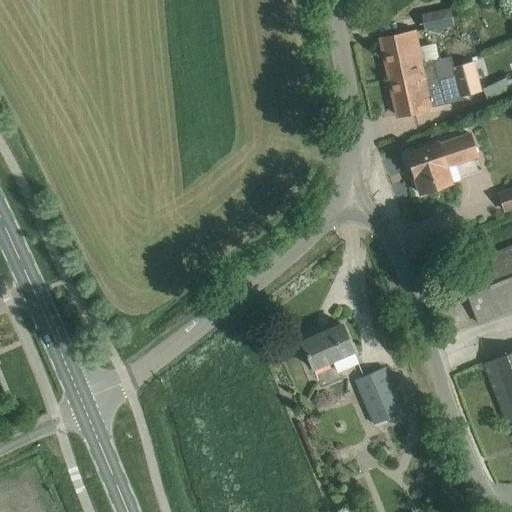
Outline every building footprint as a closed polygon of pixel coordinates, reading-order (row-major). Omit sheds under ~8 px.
[(452,24),(450,9),(422,15),(425,30),(452,24)] [(455,74),(453,67),(450,57),(439,60),(435,43),(418,47),(415,31),(380,38),(390,81),(399,79),(398,75),(412,72),(413,76),(424,73),(426,81),(434,79),(455,74)] [(482,91),(473,60),(453,67),(455,74),(461,96),(482,91)] [(461,96),(455,74),(434,79),(426,81),(424,73),(413,76),(412,72),(398,75),(399,79),(390,81),(397,116),(432,108),(431,105),(461,96)] [(437,143),(425,147),(406,153),(420,193),(451,183),(445,168),(477,157),(469,133),(437,144),(437,143)] [(504,211),(511,207),(511,186),(497,192),(504,211)] [(511,246),(456,268),(477,322),(503,312),(511,309),(511,246)] [(358,362),(342,324),(301,342),(312,368),(332,360),(337,371),(358,362)] [(511,351),(483,363),(507,423),(511,421),(511,351)] [(384,367),(366,375),(355,380),(374,424),(403,411),(384,367)]
